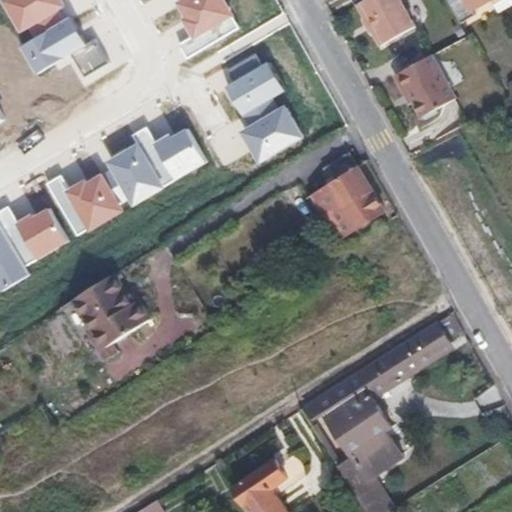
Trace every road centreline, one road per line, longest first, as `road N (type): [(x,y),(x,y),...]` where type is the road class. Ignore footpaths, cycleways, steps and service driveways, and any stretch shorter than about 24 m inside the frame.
road 1 (residential): [(299,0),(511,373)]
road 2 (residential): [(0,173),(145,81)]
road 3 (residential): [(145,81),(197,95),(230,153)]
